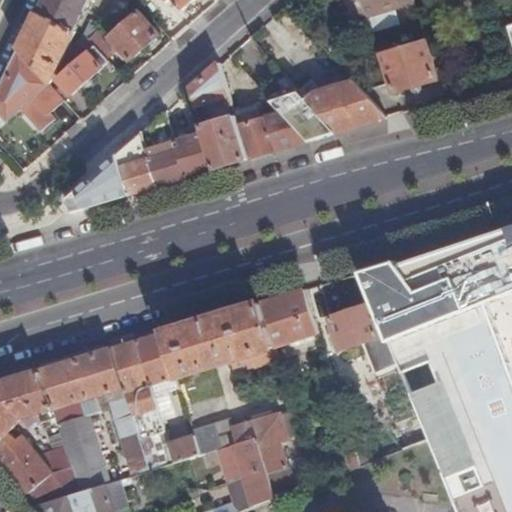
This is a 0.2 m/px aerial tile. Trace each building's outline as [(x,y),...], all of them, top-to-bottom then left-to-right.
[(45,0),(39,13),(77,32),(91,0),(45,0)] [(173,0),(183,11),(195,0),(164,0),(165,1),(165,0),(173,0)] [(355,0),(362,19),(415,2),(413,0),(355,0)] [(39,13),(20,52),(51,86),(77,32),(39,13)] [(93,39),(98,45),(105,54),(117,44),(120,48),(132,62),(160,36),(141,14),(112,38),(104,29),(91,21),(83,35),(93,39)] [(428,41),(384,54),(396,92),(439,79),(428,41)] [(105,54),(108,58),(120,48),(117,44),(105,54)] [(73,95),(111,62),(108,58),(105,54),(98,45),(60,79),(61,81),(73,95)] [(20,52),(0,93),(0,110),(9,121),(32,101),(56,127),(73,112),(54,90),(51,86),(20,52)] [(221,64),(192,90),(198,108),(226,99),(228,106),(234,104),(221,64)] [(316,94),(307,101),(337,133),(388,118),(355,82),(316,94)] [(302,94),(273,103),(275,105),(282,113),(309,142),(337,133),(307,101),(302,94)] [(239,127),(250,159),(278,151),(267,118),(264,108),(263,104),(236,112),(237,117),(240,126),(239,127)] [(167,112),(142,134),(149,154),(178,145),(177,141),(167,112)] [(267,118),(278,151),(309,142),(282,113),(267,118)] [(203,127),(217,170),(250,159),(239,127),(240,126),(237,117),(203,127)] [(178,145),(188,178),(217,170),(203,127),(199,128),(200,134),(177,141),(178,145)] [(142,134),(118,155),(130,196),(159,187),(149,154),(142,134)] [(149,154),(159,187),(188,178),(178,145),(149,154)] [(118,155),(67,200),(74,212),(130,196),(118,155)] [(511,226),(399,262),(422,292),(458,279),(469,310),(511,293),(511,226)] [(399,262),(363,274),(388,334),(392,341),(469,310),(458,279),(422,292),(399,262)] [(306,289),(262,303),(276,347),(277,346),(319,334),(306,289)] [(385,324),(376,302),(370,304),(381,337),(388,334),(387,329),(385,324)] [(262,303),(165,332),(178,376),(178,377),(231,361),(234,367),(248,362),(247,360),(253,359),(256,366),(280,359),(277,346),(276,347),(262,303)] [(381,337),(370,304),(331,317),(342,350),(364,343),(381,337)] [(165,332),(138,340),(152,384),(178,376),(165,332)] [(364,343),(405,450),(431,440),(429,434),(415,392),(392,341),(388,334),(381,337),(364,343)] [(138,340),(113,348),(141,439),(167,431),(156,396),(152,384),(138,340)] [(113,348),(42,369),(57,416),(61,432),(79,492),(106,484),(111,482),(89,415),(112,408),(133,476),(151,470),(141,439),(113,348)] [(57,416),(42,369),(0,382),(0,454),(40,504),(79,492),(61,432),(51,435),(56,450),(41,454),(25,433),(18,439),(11,432),(17,426),(21,430),(24,427),(20,422),(24,417),(40,412),(42,421),(57,416)] [(178,376),(152,384),(156,396),(181,388),(178,377),(178,376)] [(296,409),(281,413),(289,439),(303,434),(296,409)] [(196,436),(202,455),(221,449),(258,438),(270,474),(289,467),(281,441),(289,439),(281,413),(234,428),(231,417),(194,429),(196,436)] [(170,443),(176,463),(202,455),(196,436),(170,443)] [(214,510),(206,511),(243,511),(277,499),(270,474),(258,438),(221,449),(238,503),(215,511),(214,510)] [(289,467),(270,474),(277,499),(297,491),(289,467)] [(79,492),(40,504),(46,511),(115,511),(106,484),(79,492)]
